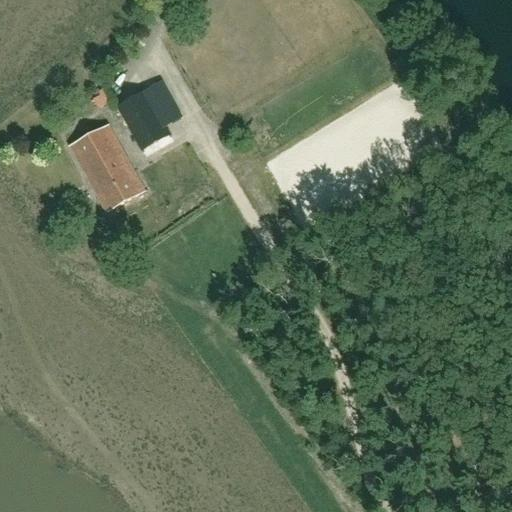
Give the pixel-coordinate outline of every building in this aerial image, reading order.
[(146,155),(174,140),(146,88),(118,104),(146,155)] [(107,211),(144,191),(108,126),(72,146),(107,211)] [(264,198),(278,188),(264,169),(250,180),(264,198)] [(49,392),(58,370),(47,366),(38,387),(49,392)] [(53,397),(71,401),(77,376),(59,372),(53,397)]
